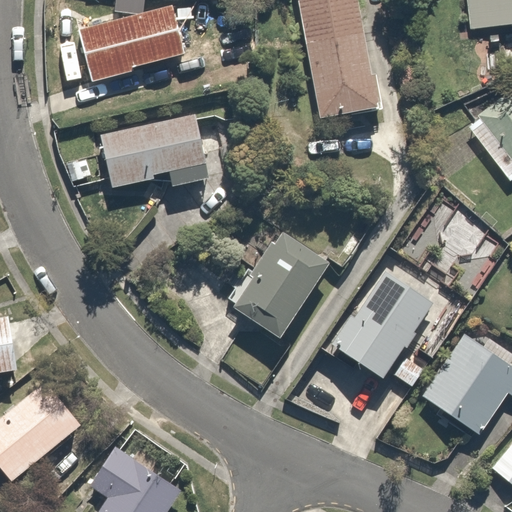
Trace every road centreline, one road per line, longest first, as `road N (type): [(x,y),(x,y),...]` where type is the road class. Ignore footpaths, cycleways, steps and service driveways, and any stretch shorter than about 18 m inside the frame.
road 1 (residential): [(0,92),(21,184),(79,295),(143,367),(289,460)]
road 2 (residential): [(289,460),(423,511)]
